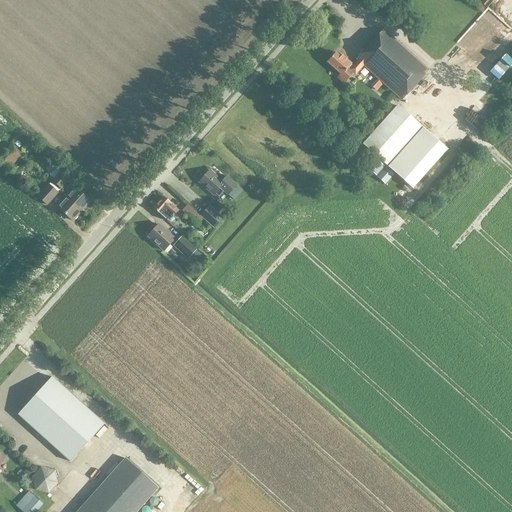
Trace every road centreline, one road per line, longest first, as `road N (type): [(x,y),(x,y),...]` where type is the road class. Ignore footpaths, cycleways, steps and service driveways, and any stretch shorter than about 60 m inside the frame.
road 1 (tertiary): [(0,346),(311,0)]
road 2 (unknown): [(511,22),(464,88),(453,89),(351,0)]
